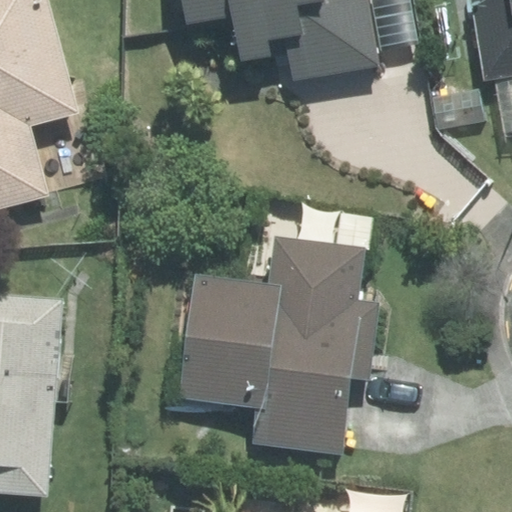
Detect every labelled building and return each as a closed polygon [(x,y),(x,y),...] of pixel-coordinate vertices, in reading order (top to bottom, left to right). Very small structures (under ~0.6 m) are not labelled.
[(0,0),(0,208),(52,195),(34,129),(83,117),(51,0),(0,0)] [(382,69),(371,0),(185,0),(190,32),(236,25),(243,66),(291,60),(294,82),(382,69)] [(511,0),(468,0),(482,81),(511,75),(511,0)] [(195,276),(180,398),(257,407),(253,445),(343,456),(353,381),(369,382),(379,303),(359,301),(365,249),(273,239),(268,284),(195,276)] [(65,303),(0,297),(0,498),(49,502),(65,303)]
